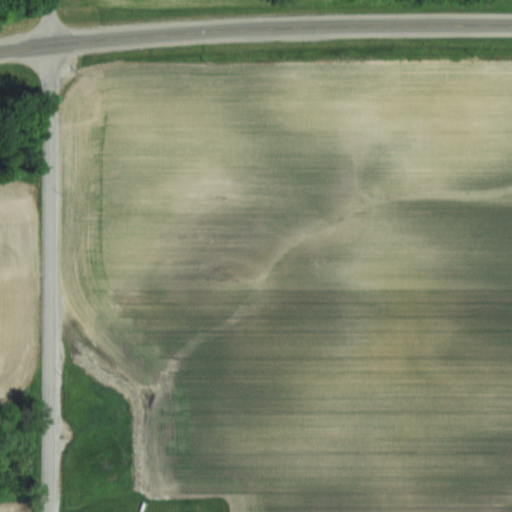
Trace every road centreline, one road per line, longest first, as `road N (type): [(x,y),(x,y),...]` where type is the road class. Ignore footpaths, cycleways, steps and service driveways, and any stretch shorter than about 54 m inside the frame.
road 1 (secondary): [(0,52),(186,32),(511,24)]
road 2 (residential): [(50,511),(51,46)]
